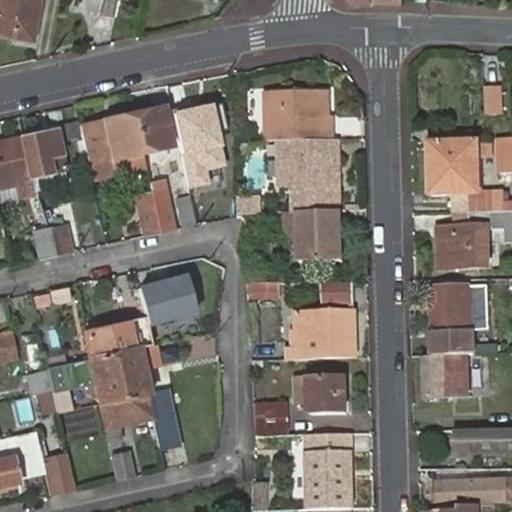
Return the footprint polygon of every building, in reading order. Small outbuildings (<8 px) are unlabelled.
[(11,28),(33,32),(38,0),(0,0),(0,35),(10,37),(11,28)] [(31,41),(33,32),(11,28),(10,37),(31,41)] [(330,140),(328,90),(264,93),(267,143),(330,140)] [(210,105),(171,114),(188,189),(208,184),(205,171),(224,167),(210,105)] [(164,108),(154,110),(156,117),(167,115),(164,108)] [(154,110),(133,114),(141,152),(173,145),(167,115),(156,117),(154,110)] [(141,152),(133,114),(113,118),(115,127),(105,128),(112,159),(141,152)] [(115,127),(113,118),(103,120),(105,128),(115,127)] [(55,131),(21,138),(30,177),(34,176),(49,173),(46,157),(60,155),(55,131)] [(0,143),(0,183),(30,177),(21,138),(0,143)] [(330,140),(267,143),(267,155),(280,155),(281,189),(294,189),(295,213),(337,212),(342,212),(341,174),(335,174),(334,156),(340,155),(340,139),(330,140)] [(511,175),(511,139),(497,140),(499,175),(511,175)] [(501,214),(508,215),(507,195),(485,196),(482,143),(433,146),(436,199),(468,197),(469,216),(473,216),(501,214)] [(170,197),(175,228),(190,226),(185,194),(170,197)] [(153,207),(158,233),(174,230),(168,204),(153,207)] [(138,211),(144,236),(158,233),(153,207),(138,211)] [(337,212),(281,214),(281,231),(295,244),(295,264),(338,263),(337,212)] [(511,243),(511,214),(508,215),(501,214),(473,216),(474,228),(440,229),(441,269),(489,267),(488,229),(506,228),(506,244),(511,243)] [(50,230),(56,256),(72,252),(66,226),(50,230)] [(35,233),(40,259),(56,256),(50,230),(46,231),(35,233)] [(277,280),(245,283),(247,301),(278,298),(277,280)] [(354,303),(354,285),(324,285),(324,302),(354,303)] [(432,290),(436,355),(476,354),(472,288),(432,290)] [(253,305),(255,344),(284,342),(281,303),(253,305)] [(205,310),(146,322),(151,347),(170,343),(175,342),(210,336),(205,310)] [(301,315),(302,350),(293,351),(293,358),(357,356),(356,314),(301,315)] [(151,347),(146,322),(86,335),(91,358),(113,354),(138,349),(151,347)] [(0,364),(20,360),(13,331),(0,334),(0,364)] [(170,343),(151,347),(153,356),(171,352),(170,343)] [(145,394),(147,393),(138,349),(113,354),(123,399),(145,394)] [(100,404),(123,399),(113,354),(91,358),(89,359),(94,384),(104,382),(107,397),(98,399),(98,404),(100,404)] [(428,360),(428,399),(449,399),(472,399),(471,360),(428,360)] [(310,380),(311,416),(348,415),(347,379),(310,380)] [(94,384),(98,399),(107,397),(104,382),(94,384)] [(150,417),(155,449),(178,445),(173,412),(168,414),(164,390),(147,393),(145,394),(150,417)] [(150,417),(145,394),(123,399),(100,404),(108,438),(121,435),(118,425),(150,417)] [(256,404),(257,434),(289,434),(289,404),(256,404)] [(511,453),(511,432),(457,434),(457,443),(464,442),(465,455),(511,453)] [(13,476),(43,470),(42,464),(35,433),(6,439),(10,459),(0,460),(0,484),(14,482),(13,476)] [(354,510),(351,435),(304,436),(306,511),(354,510)] [(458,455),(465,455),(464,442),(457,443),(458,455)] [(112,456),(117,481),(132,478),(127,453),(112,456)] [(52,470),(57,494),(74,491),(68,466),(52,470)] [(422,472),(423,503),(508,500),(507,480),(474,482),(473,471),(422,472)]
